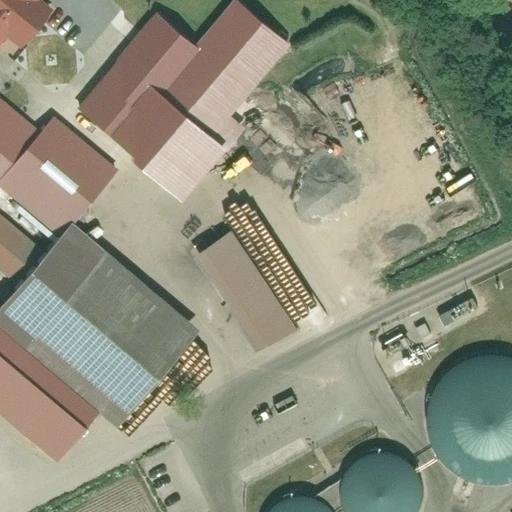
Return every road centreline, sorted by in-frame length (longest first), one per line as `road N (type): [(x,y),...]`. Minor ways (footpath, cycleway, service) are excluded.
road 1 (unclassified): [(511,251),(13,511)]
road 2 (unknown): [(0,86),(54,128),(142,227),(259,383)]
